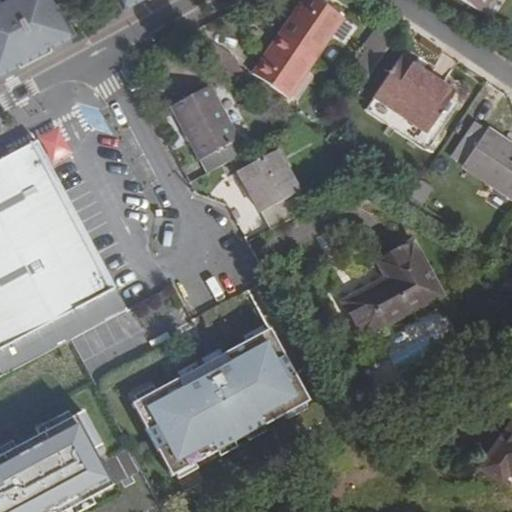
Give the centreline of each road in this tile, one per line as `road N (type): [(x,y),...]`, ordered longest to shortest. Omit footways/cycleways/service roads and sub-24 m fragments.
road 1 (residential): [(197,0),(0,103)]
road 2 (unknown): [(478,422),(305,511)]
road 3 (residential): [(511,90),(388,0)]
